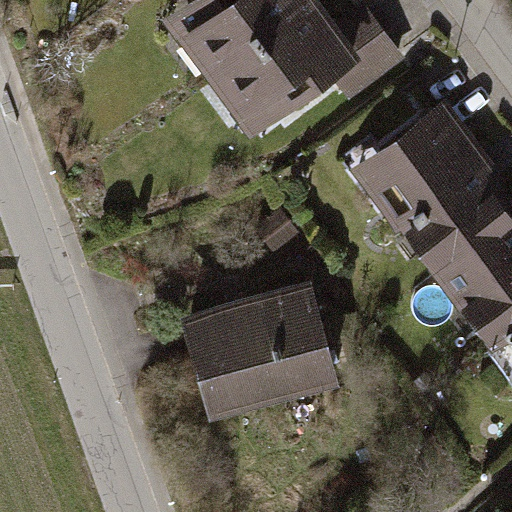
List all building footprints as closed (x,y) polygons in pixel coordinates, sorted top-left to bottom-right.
[(208,89),(312,7),(306,0),(194,0),(160,28),(208,89)] [(348,107),(406,61),(363,7),(331,31),(312,7),(208,89),(260,155),(338,94),(348,107)] [(393,250),(423,288),(511,218),(490,192),(504,180),(440,99),(346,174),(402,243),(393,250)] [(423,288),(510,397),(511,395),(511,219),(511,218),(423,288)] [(331,369),(309,284),(168,320),(197,430),(323,397),(316,372),(331,369)]
